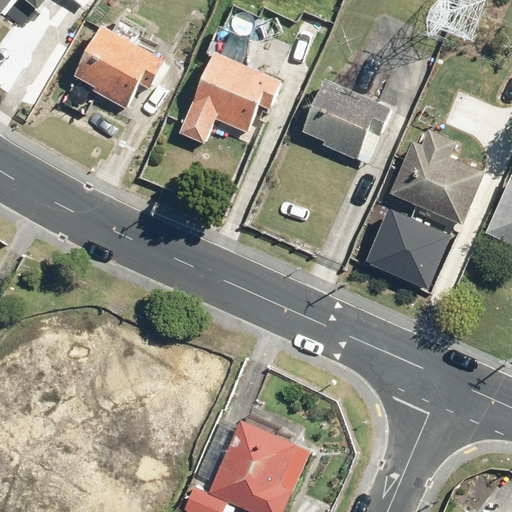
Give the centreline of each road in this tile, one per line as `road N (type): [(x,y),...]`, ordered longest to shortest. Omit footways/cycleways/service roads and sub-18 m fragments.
road 1 (residential): [(444,375),(67,205),(0,164)]
road 2 (residential): [(444,375),(386,511)]
